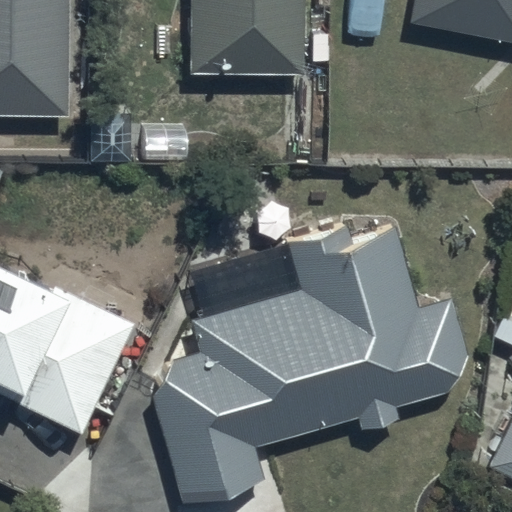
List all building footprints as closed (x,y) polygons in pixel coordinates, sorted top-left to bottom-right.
[(0,0),(0,99),(63,100),(62,0),(0,0)] [(185,0),(184,55),(295,56),(295,0),(185,0)] [(511,0),(405,0),(405,3),(511,25),(511,0)] [(298,282),(188,313),(196,346),(142,361),(179,494),(262,471),(253,441),(355,413),(358,423),(397,412),(393,400),(449,384),(465,347),(448,292),(414,300),(392,216),(345,221),(343,213),(283,230),(298,282)] [(0,380),(75,415),(126,306),(52,272),(58,259),(0,231),(0,380)] [(511,389),(483,448),(511,462),(511,389)]
